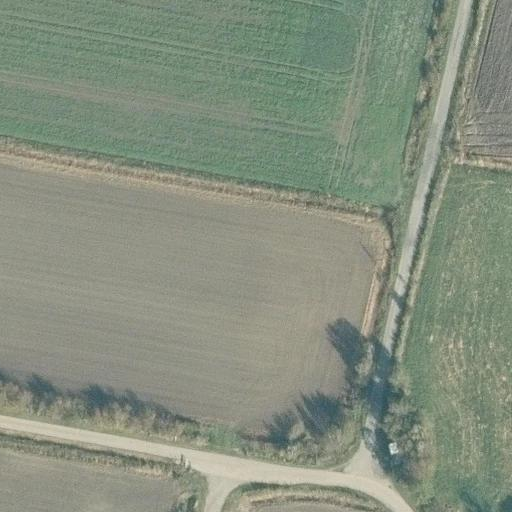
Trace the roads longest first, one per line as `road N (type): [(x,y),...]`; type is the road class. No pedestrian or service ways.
road 1 (unclassified): [(471,0),(383,365),(366,482)]
road 2 (unclassified): [(366,482),(276,477),(0,425)]
